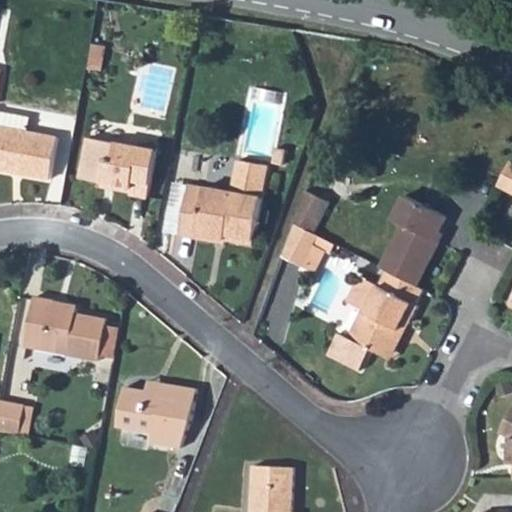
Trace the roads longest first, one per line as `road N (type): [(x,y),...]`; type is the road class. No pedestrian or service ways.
road 1 (residential): [(0,234),(49,234),(98,248),(350,450),(405,473)]
road 2 (secondary): [(511,55),(330,0)]
road 3 (residential): [(474,335),(405,473)]
